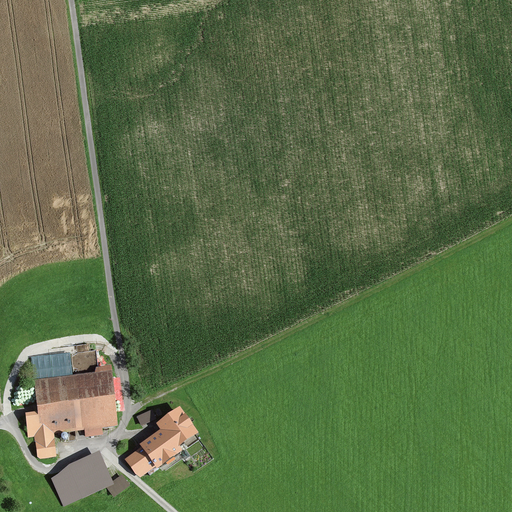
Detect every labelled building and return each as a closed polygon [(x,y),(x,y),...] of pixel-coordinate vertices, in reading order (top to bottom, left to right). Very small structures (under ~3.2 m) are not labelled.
[(50,410),(34,411),(37,453),(57,451),(55,427),(117,423),(114,375),(49,380),(50,410)] [(137,417),(142,428),(151,423),(155,433),(160,431),(151,411),(137,417)] [(165,433),(177,449),(196,436),(180,413),(160,426),(165,433)] [(177,449),(165,433),(143,448),(145,450),(130,461),(141,476),(155,466),(157,468),(179,453),(177,449)] [(116,481),(105,455),(76,466),(86,492),(116,481)]
